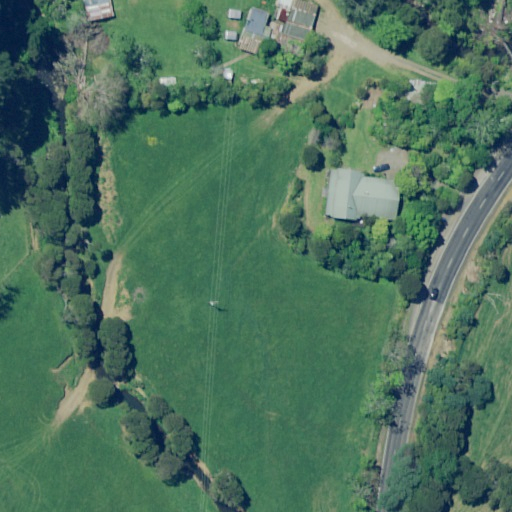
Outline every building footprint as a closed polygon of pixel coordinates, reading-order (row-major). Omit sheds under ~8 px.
[(110,16),(107,0),(81,0),(85,20),(110,16)] [(268,27),(265,26),(269,14),(251,8),(236,48),(294,69),(316,8),(294,0),(276,0),(274,6),(278,8),(273,22),(270,21),(268,27)] [(373,87),(366,83),(358,98),(365,102),(373,87)] [(363,134),(350,131),(347,143),(360,146),(363,134)] [(356,151),(344,145),(339,157),(350,163),(356,151)] [(362,172),(329,168),(324,216),(354,220),(354,216),(394,220),(398,181),(362,177),(362,172)]
